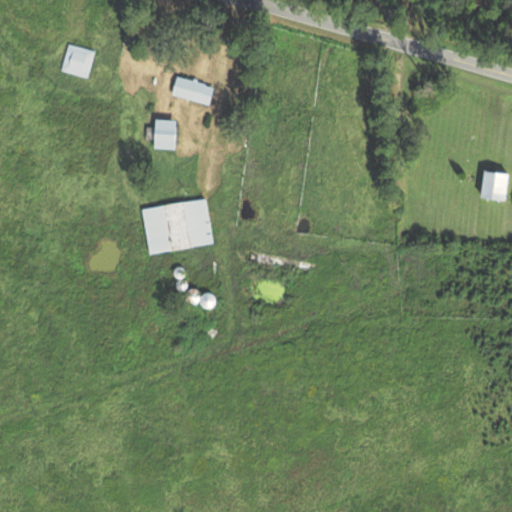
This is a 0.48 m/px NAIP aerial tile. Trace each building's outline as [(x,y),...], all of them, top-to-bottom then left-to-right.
[(86,77),(93,51),(66,44),(60,71),(86,77)] [(212,88),(175,75),(169,93),(206,106),(212,88)] [(149,149),(171,149),(171,120),(149,120),(149,149)] [(507,200),(507,172),(478,172),(478,200),(507,200)] [(145,253),(210,244),(204,199),(139,208),(145,253)] [(200,311),(213,303),(206,292),(197,297),(191,288),(183,293),(187,300),(191,297),(200,311)]
